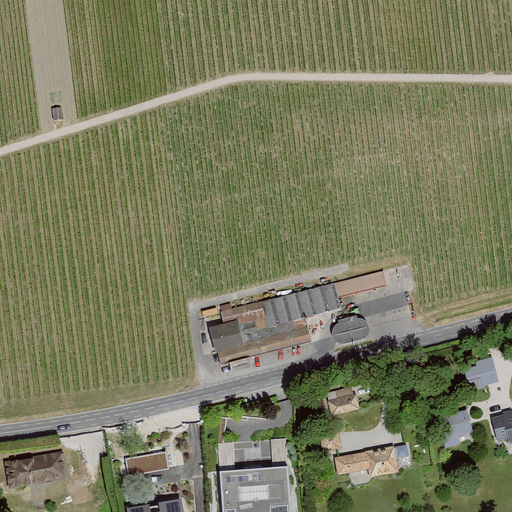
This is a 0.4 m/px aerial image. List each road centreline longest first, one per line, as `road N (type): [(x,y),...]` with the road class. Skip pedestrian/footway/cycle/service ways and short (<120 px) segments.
road 1 (primary): [(0,433),(188,400),(511,316)]
road 2 (track): [(511,77),(238,75),(0,153)]
